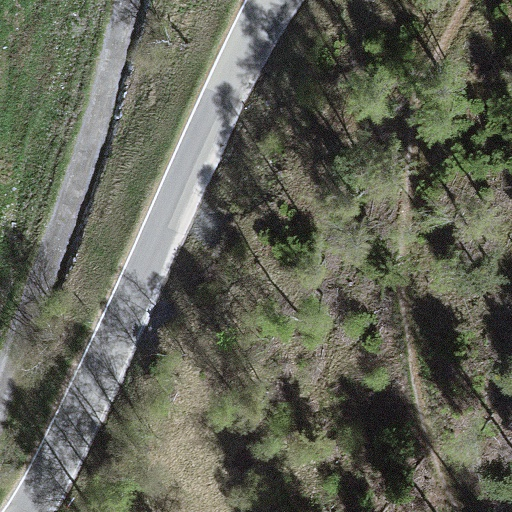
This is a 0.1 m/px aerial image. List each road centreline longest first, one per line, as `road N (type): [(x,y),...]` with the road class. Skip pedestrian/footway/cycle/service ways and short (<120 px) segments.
road 1 (tertiary): [(271,0),(186,159),(40,488),(22,511)]
road 2 (track): [(0,392),(85,153),(127,0)]
